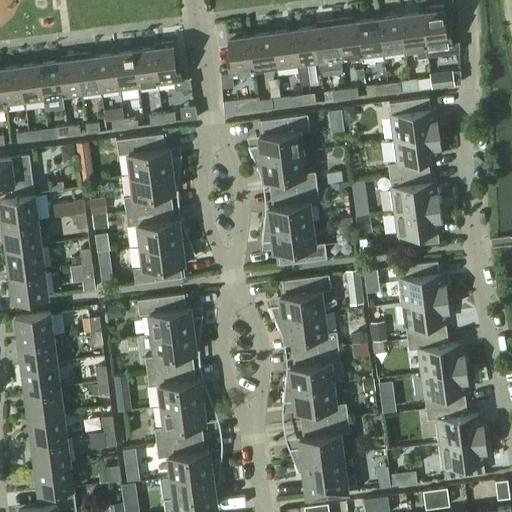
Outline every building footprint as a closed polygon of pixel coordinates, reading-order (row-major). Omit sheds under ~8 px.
[(430,9),(421,10),(427,55),(459,51),(458,41),(452,41),(449,18),(445,18),(443,4),(429,6),(430,9)] [(421,10),(400,13),(405,48),(417,46),(419,56),(427,55),(421,10)] [(400,13),(378,16),(383,51),(405,48),(400,13)] [(348,16),(335,18),(340,57),(362,54),(357,19),(349,20),(348,16)] [(378,16),(357,19),(362,54),(383,51),(378,16)] [(323,23),(314,25),(319,60),(340,57),(335,18),(322,20),(323,23)] [(314,25),(293,27),(298,62),(300,83),(311,82),(308,61),(319,60),(314,25)] [(293,27),(272,30),(276,65),(298,62),(293,27)] [(272,30),(250,33),(255,68),(276,65),(272,30)] [(229,47),(226,48),(229,71),(229,72),(255,68),(250,33),(242,34),(241,31),(227,33),(229,47)] [(161,45),(153,46),(158,81),(174,79),(175,89),(192,87),(189,76),(181,77),(178,54),(174,55),(172,40),(161,41),(161,45)] [(153,46),(134,49),(139,84),(158,81),(153,46)] [(115,51),(120,86),(139,84),(134,49),(115,51)] [(87,51),(77,53),(82,91),(101,89),(96,54),(88,55),(87,51)] [(101,89),(120,86),(115,51),(96,54),(101,89)] [(63,94),(82,91),(77,53),(66,54),(66,58),(58,59),(63,94)] [(58,59),(39,61),(44,96),(63,94),(58,59)] [(20,64),(25,99),(44,96),(39,61),(20,64)] [(6,101),(25,99),(20,64),(1,66),(6,101)] [(431,86),(430,76),(418,78),(419,87),(431,86)] [(387,82),(389,91),(401,90),(400,80),(387,82)] [(376,93),(389,91),(387,82),(375,83),(376,93)] [(357,86),(345,87),(346,97),(358,95),(357,86)] [(333,99),(346,97),(345,87),(332,89),(333,99)] [(302,93),(303,103),(316,101),(314,92),(302,93)] [(291,104),(303,103),(302,93),(289,95),(291,104)] [(259,96),(234,99),(236,111),(236,112),(260,108),(259,99),(259,96)] [(394,137),(439,131),(436,112),(431,113),(429,96),(389,101),(394,137)] [(272,97),(259,99),(260,108),(273,107),(272,97)] [(355,105),(343,107),(345,120),(356,118),(355,105)] [(174,110),(162,112),(163,121),(176,120),(174,110)] [(151,123),(163,121),(162,112),(156,113),(149,114),(151,123)] [(248,144),(253,156),(302,150),(300,129),(310,128),(308,112),(261,119),(262,133),(259,133),(260,143),(250,144),(249,143),(248,144)] [(137,115),(130,116),(124,117),(125,127),(138,126),(137,115)] [(113,129),(125,127),(124,117),(111,119),(113,129)] [(100,131),(99,120),(86,122),(87,132),(100,131)] [(80,123),(67,125),(68,135),(81,133),(80,123)] [(56,137),(68,135),(67,125),(54,126),(56,137)] [(42,128),(29,130),(30,140),(43,138),(42,128)] [(18,142),(30,140),(29,130),(16,132),(18,142)] [(128,152),(131,173),(180,166),(182,153),(180,152),(180,153),(170,155),(169,145),(165,146),(163,131),(116,138),(118,153),(128,152)] [(442,150),(439,131),(394,137),(397,161),(388,162),(389,174),(429,169),(428,157),(437,156),(436,150),(442,150)] [(87,140),(76,142),(82,180),(87,179),(93,178),(87,140)] [(73,146),(62,147),(63,158),(74,157),(73,146)] [(302,150),(253,156),(259,170),(260,169),(259,168),(263,168),(264,178),(268,177),(270,190),(317,184),(315,169),(305,171),(302,150)] [(0,197),(34,193),(29,152),(0,156),(0,197)] [(124,195),(125,210),(172,203),(171,190),(175,189),(173,180),(177,179),(177,180),(178,180),(180,166),(131,173),(133,194),(124,195)] [(389,174),(394,210),(439,204),(437,185),(432,186),(429,169),(389,174)] [(342,170),(327,171),(328,182),(343,180),(342,170)] [(369,213),(365,179),(351,181),(355,215),(369,213)] [(62,180),(52,181),(53,189),(63,188),(62,180)] [(346,180),(331,182),(332,189),(347,187),(346,180)] [(319,199),(317,184),(270,190),(272,204),(268,205),(269,214),(266,215),(266,214),(264,214),(263,228),(312,221),(309,200),(319,199)] [(38,217),(34,193),(0,197),(0,200),(2,214),(5,214),(6,222),(38,217)] [(75,212),(86,211),(84,197),(73,198),(75,212)] [(106,197),(90,199),(92,214),(98,213),(107,212),(108,212),(106,197)] [(137,223),(140,244),(189,238),(184,224),(183,225),(183,226),(179,226),(178,216),(174,217),(172,203),(125,210),(127,224),(137,223)] [(439,204),(394,210),(399,246),(439,240),(437,223),(442,222),(439,204)] [(87,225),(86,211),(75,212),(77,227),(87,225)] [(98,213),(92,214),(94,229),(109,227),(107,212),(98,213)] [(372,231),(370,213),(355,215),(358,232),(372,231)] [(354,230),(352,216),(339,218),(341,231),(354,230)] [(4,230),(6,247),(41,242),(38,217),(6,222),(7,229),(4,230)] [(312,221),(263,228),(261,241),(262,242),(263,241),(273,239),(274,249),(278,248),(280,263),(327,256),(325,241),(315,242),(312,221)] [(108,231),(95,233),(97,250),(110,248),(108,231)] [(194,250),(189,238),(140,244),(143,265),(133,266),(135,282),(182,276),(180,261),(184,261),(183,251),(193,250),(193,251),(194,250)] [(12,264),(13,272),(44,267),(41,242),(6,247),(9,264),(12,264)] [(81,255),(82,262),(92,261),(90,247),(80,248),(81,255)] [(81,255),(72,257),(73,264),(82,262),(81,255)] [(398,265),(402,301),(447,295),(445,276),(440,277),(438,260),(398,265)] [(92,261),(82,262),(84,277),(94,275),(92,261)] [(48,293),(44,267),(13,272),(14,279),(11,280),(13,298),(48,293)] [(374,268),(364,269),(365,278),(378,276),(377,267),(374,268)] [(360,283),(358,269),(347,270),(348,280),(353,284),(360,283)] [(112,272),(101,274),(101,277),(102,286),(111,285),(114,284),(112,272)] [(269,304),(274,316),(324,310),(321,289),(331,288),(329,272),(282,278),(284,293),(280,293),(281,303),(271,304),(271,303),(269,304)] [(149,312),(152,333),(201,326),(203,312),(201,312),(201,313),(191,315),(190,305),(186,306),(184,291),(137,298),(139,313),(149,312)] [(402,301),(407,337),(447,331),(445,314),(450,314),(447,295),(402,301)] [(120,301),(106,303),(108,316),(121,314),(120,301)] [(21,331),(22,339),(54,335),(50,309),(15,314),(17,332),(21,331)] [(327,331),(324,310),(274,316),(280,330),(281,329),(281,328),(284,328),(286,337),(290,337),(291,350),(338,344),(336,329),(327,331)] [(91,330),(101,329),(99,314),(89,316),(91,330)] [(200,340),(201,326),(152,333),(155,354),(145,355),(147,370),(194,363),(192,350),(196,349),(195,340),(198,339),(198,340),(200,340)] [(103,343),(101,329),(91,330),(93,344),(103,343)] [(386,331),(371,332),(372,340),(387,338),(386,331)] [(448,342),(447,331),(407,337),(409,348),(418,347),(421,371),(466,365),(464,346),(459,347),(458,341),(448,342)] [(366,333),(349,335),(350,343),(358,342),(367,341),(366,333)] [(57,360),(54,335),(22,339),(23,347),(19,347),(22,365),(57,360)] [(383,342),(372,344),(374,355),(384,353),(383,342)] [(340,359),(338,344),(291,350),(293,364),(289,364),(291,374),(287,375),(287,374),(286,374),(284,388),(333,381),(331,360),(340,359)] [(60,385),(57,360),(22,365),(24,382),(27,381),(28,389),(60,385)] [(195,377),(194,363),(147,370),(149,384),(158,383),(161,404),(211,398),(205,384),(204,385),(204,386),(201,386),(199,376),(195,377)] [(96,365),(98,380),(108,379),(106,364),(96,365)] [(421,371),(426,407),(466,401),(464,384),(469,384),(466,365),(421,371)] [(129,385),(127,374),(114,376),(115,387),(129,385)] [(375,389),(373,377),(362,379),(364,391),(375,389)] [(392,378),(379,380),(380,391),(394,390),(392,378)] [(110,393),(108,379),(98,380),(100,394),(110,393)] [(299,408),(301,422),(348,416),(346,401),(336,402),(333,381),(284,388),(282,401),(284,402),(284,401),(294,399),(295,409),(299,408)] [(60,385),(28,389),(29,397),(26,397),(28,415),(63,410),(60,385)] [(154,426),(156,441),(203,435),(201,421),(205,421),(204,411),(214,410),(215,411),(216,410),(211,398),(161,404),(164,425),(154,426)] [(437,416),(440,441),(485,435),(482,416),(477,417),(477,411),(467,413),(466,401),(426,407),(427,418),(437,416)] [(67,435),(63,410),(28,415),(31,432),(34,431),(35,439),(67,435)] [(102,415),(104,430),(115,428),(113,414),(102,415)] [(289,446),(294,459),(343,453),(340,432),(350,430),(348,416),(301,422),(303,435),(299,436),(300,445),(290,447),(290,446),(289,446)] [(116,443),(115,428),(104,430),(106,444),(116,443)] [(132,443),(130,432),(122,433),(124,444),(132,443)] [(33,447),(35,464),(70,460),(67,435),(35,439),(36,447),(33,447)] [(168,455),(170,475),(220,469),(222,455),(220,455),(220,456),(210,457),(209,448),(205,448),(203,435),(156,441),(157,456),(168,455)] [(487,454),(485,435),(440,441),(445,477),(485,472),(482,455),(487,454)] [(139,458),(138,445),(125,447),(126,459),(139,458)] [(346,473),(343,453),(294,459),(299,472),(300,472),(300,471),(303,471),(305,480),(309,480),(311,494),(357,488),(355,472),(346,473)] [(38,489),(73,485),(70,460),(35,464),(37,482),(40,481),(41,488),(38,489)] [(121,478),(119,464),(109,465),(111,480),(121,478)] [(220,469),(170,475),(173,496),(163,498),(165,511),(173,511),(213,507),(211,493),(215,492),(213,482),(217,482),(217,483),(218,483),(220,469)] [(389,474),(388,469),(377,471),(379,487),(391,485),(389,474)] [(400,470),(391,472),(393,484),(402,483),(400,470)] [(510,496),(507,478),(495,479),(497,497),(510,496)] [(77,509),(73,485),(38,489),(40,503),(18,506),(19,511),(57,511),(58,511),(77,509)] [(447,486),(435,488),(437,506),(450,504),(447,486)] [(425,508),(437,506),(435,488),(423,489),(425,508)] [(375,496),(377,511),(390,511),(388,494),(375,496)] [(365,511),(377,511),(375,496),(364,497),(365,511)] [(329,511),(328,502),(316,503),(316,511),(329,511)] [(498,511),(511,511),(510,502),(497,504),(498,511)] [(304,511),(316,511),(316,503),(304,505),(304,511)]
